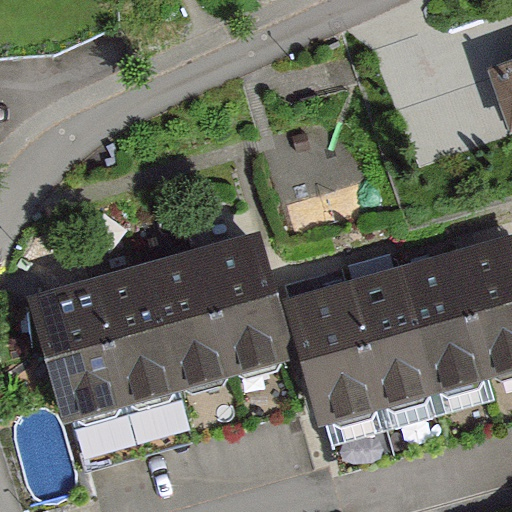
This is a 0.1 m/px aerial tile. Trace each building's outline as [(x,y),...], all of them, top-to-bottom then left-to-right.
[(511,123),(511,63),(494,69),(511,124),(511,123)] [(234,368),(289,353),(257,242),(202,258),(234,368)] [(487,371),(511,364),(511,252),(510,245),(456,261),(487,371)] [(179,384),(234,368),(202,258),(147,273),(179,384)] [(433,387),(487,371),(456,261),(402,276),(433,387)] [(124,399),(179,384),(147,273),(92,288),(124,399)] [(379,402),(433,387),(402,276),(348,291),(379,402)] [(69,415),(124,399),(92,288),(37,304),(69,415)] [(325,417),(379,402),(348,291),(294,306),(325,417)]
